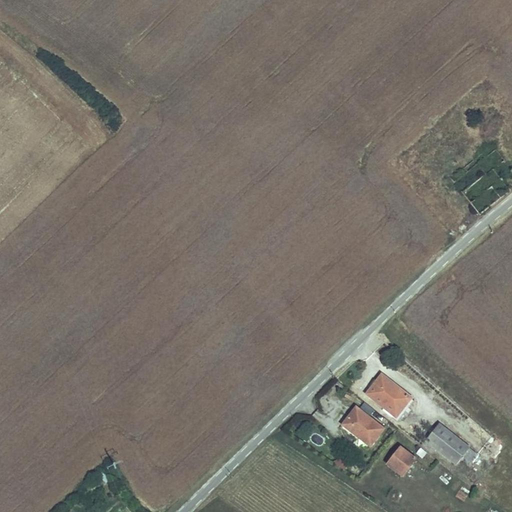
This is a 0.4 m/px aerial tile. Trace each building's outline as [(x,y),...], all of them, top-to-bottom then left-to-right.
[(413,399),(383,375),(368,394),(398,418),(413,399)] [(385,429),(359,408),(345,424),(372,446),(385,429)] [(479,455),(441,425),(429,441),(459,465),(464,458),(472,465),(479,455)] [(405,477),(418,460),(403,449),(391,465),(405,477)] [(339,456),(334,462),(344,470),(349,464),(339,456)]
